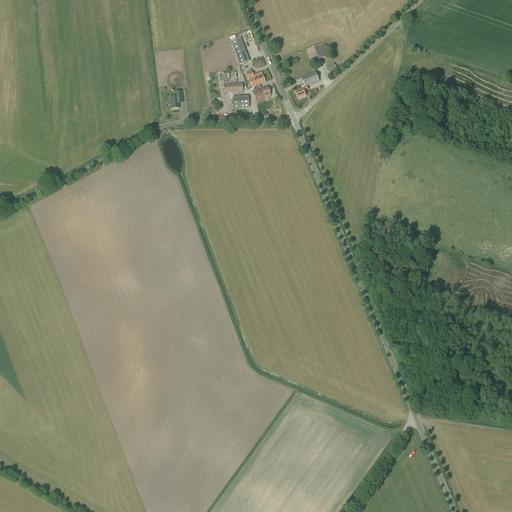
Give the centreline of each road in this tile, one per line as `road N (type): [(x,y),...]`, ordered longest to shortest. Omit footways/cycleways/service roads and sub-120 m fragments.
road 1 (tertiary): [(415,416),(293,119)]
road 2 (unclassified): [(0,213),(156,128),(293,119)]
road 3 (track): [(355,270),(404,53),(397,22)]
road 4 (unclassified): [(293,119),(420,0)]
road 5 (tertiary): [(293,119),(244,0)]
